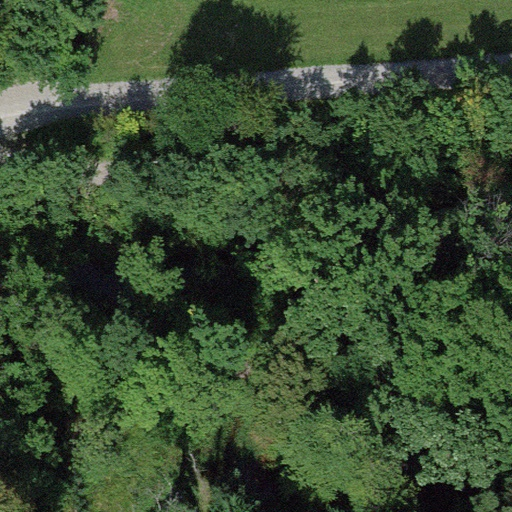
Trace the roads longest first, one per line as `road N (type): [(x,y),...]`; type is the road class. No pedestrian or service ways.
road 1 (track): [(407,383),(398,207),(367,169),(0,152)]
road 2 (track): [(0,139),(511,81)]
road 3 (track): [(407,383),(414,511)]
